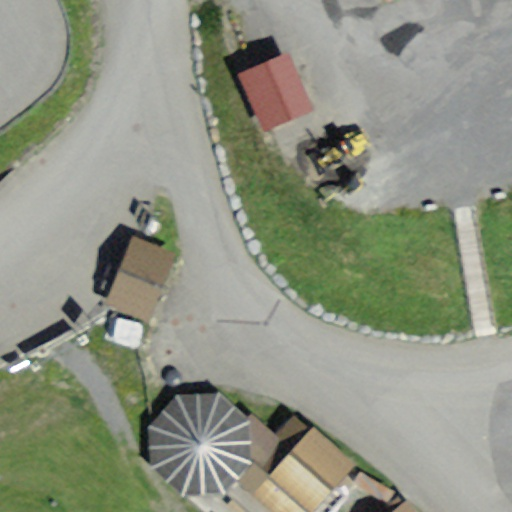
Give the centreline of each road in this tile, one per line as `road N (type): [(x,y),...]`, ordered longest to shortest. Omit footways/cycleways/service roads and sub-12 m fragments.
road 1 (unclassified): [(422,511),(241,319),(216,263),(165,90)]
road 2 (residential): [(0,246),(165,90)]
road 3 (unknown): [(511,64),(426,69),(358,38),(312,0)]
